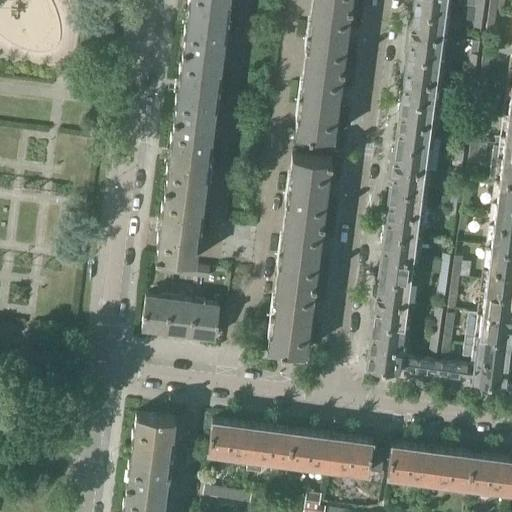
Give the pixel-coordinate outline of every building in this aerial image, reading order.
[(191,11),(191,16),(223,20),(225,0),(188,0),(188,10),(191,11)] [(311,0),(310,14),(312,14),(328,16),(330,1),(322,0),(311,0)] [(441,35),(445,3),(423,0),(413,0),(412,15),(409,15),(407,30),(441,35)] [(310,29),(346,34),(350,5),(351,5),(351,4),(330,1),(328,16),(312,14),(310,29)] [(476,7),(475,9),(483,10),(484,2),(476,1),(476,7)] [(495,12),(495,9),(496,4),(488,3),(487,11),(495,12)] [(474,18),(474,17),(475,9),(476,7),(466,5),(465,17),(474,18)] [(475,9),(474,17),(481,18),(483,10),(475,9)] [(493,20),(495,12),(487,11),(486,19),(493,20)] [(182,44),(182,46),(201,48),(203,33),(221,35),(223,20),(191,16),(190,20),(186,19),(186,22),(184,21),(183,30),(185,31),(183,44),(182,44)] [(473,25),(480,26),(481,18),(474,17),(474,18),(473,25)] [(485,27),(492,28),(493,20),(486,19),(485,27)] [(324,47),(322,62),(343,65),(343,64),(342,63),(346,34),(310,29),(308,45),(324,47)] [(437,67),(441,35),(407,30),(405,46),(408,46),(405,63),(437,67)] [(203,33),(201,48),(221,50),(223,35),(221,35),(203,33)] [(306,44),(304,60),(322,62),(324,47),(308,45),(306,44)] [(182,80),(182,84),(214,88),(217,65),(199,63),(201,48),(182,46),(182,47),(183,48),(181,60),(179,60),(178,69),(180,69),(179,80),(182,80)] [(221,50),(201,48),(199,63),(217,65),(219,66),(221,50)] [(468,51),(467,60),(475,61),(476,53),(469,52),(468,51)] [(480,61),(488,62),(489,54),(481,53),(480,61)] [(302,75),(304,75),(320,77),(322,62),(304,60),(302,75)] [(467,61),(466,68),(474,69),(475,61),(467,60),(467,61)] [(479,69),(487,71),(488,62),(480,61),(479,69)] [(304,75),(302,90),(338,95),(342,67),(343,67),(343,65),(322,62),(320,77),(304,75)] [(432,101),(437,67),(405,63),(402,86),(399,87),(399,94),(401,96),(401,97),(432,101)] [(465,73),(465,76),(473,77),(474,69),(466,68),(465,73)] [(478,77),(486,79),(487,71),(479,69),(478,77)] [(465,76),(464,84),(472,85),(473,77),(465,76)] [(477,86),(485,87),(486,79),(478,77),(477,86)] [(173,114),(173,115),(192,117),(194,102),(212,104),(214,88),(182,84),(181,89),(178,88),(177,91),(175,91),(174,99),(176,100),(174,114),(173,114)] [(472,85),(464,84),(463,92),(471,93),(472,85)] [(476,94),(483,95),(485,87),(477,86),(476,94)] [(315,116),(313,132),(333,134),(333,133),(338,95),(302,90),(299,114),(315,116)] [(428,136),(432,101),(401,97),(401,98),(398,100),(397,106),(400,108),(396,132),(428,136)] [(194,102),(192,117),(212,120),(214,104),(212,104),(194,102)] [(511,111),(507,111),(503,144),(511,144),(511,111)] [(311,132),(313,132),(315,116),(299,114),(297,113),(295,128),(294,128),(294,129),(308,131),(308,133),(311,133),(311,132)] [(173,149),(173,154),(205,158),(208,135),(190,133),(192,117),(173,115),(173,116),(174,117),(172,130),(170,129),(169,138),(171,138),(170,149),(173,149)] [(212,120),(192,117),(190,133),(208,135),(210,135),(212,120)] [(471,127),(478,128),(479,120),(472,119),(471,127)] [(470,136),(477,137),(478,128),(471,127),(470,136)] [(424,168),(428,136),(396,132),(394,148),(392,148),(390,163),(424,168)] [(477,141),(477,137),(470,136),(469,144),(476,145),(477,141)] [(476,145),(475,153),(482,154),(484,142),(477,141),(476,145)] [(475,153),(476,145),(469,144),(468,152),(475,153)] [(511,144),(503,144),(498,178),(511,179),(511,144)] [(308,172),(311,155),(291,152),(291,153),(292,154),(290,168),(292,169),(308,172)] [(474,161),(475,153),(468,152),(466,160),(474,161)] [(164,183),(164,184),(183,187),(185,171),(203,173),(205,158),(173,154),(172,158),(169,158),(168,160),(166,160),(165,169),(167,169),(165,183),(164,183)] [(290,185),(326,189),(329,159),(331,160),(331,157),(326,156),(326,157),(311,155),(308,172),(292,169),(290,185)] [(419,201),(424,168),(390,163),(387,179),(390,179),(388,197),(419,201)] [(185,171),(183,187),(203,189),(205,174),(203,173),(185,171)] [(511,179),(498,178),(494,209),(511,211),(511,179)] [(164,219),(164,223),(196,227),(199,204),(181,202),(183,187),(164,184),(164,186),(165,186),(163,199),(161,199),(160,207),(162,208),(161,218),(164,219)] [(450,193),(457,194),(458,185),(451,184),(450,192),(450,193)] [(302,217),(323,219),(323,218),(322,218),(326,189),(290,185),(288,199),(304,202),(302,217)] [(463,186),(462,194),(469,195),(470,187),(463,186)] [(203,189),(183,187),(181,202),(199,204),(201,204),(203,189)] [(437,200),(448,202),(449,201),(450,193),(450,192),(438,190),(437,200)] [(449,201),(456,202),(457,194),(450,193),(449,201)] [(462,194),(461,202),(468,203),(469,195),(462,194)] [(424,201),(419,201),(388,197),(385,219),(382,221),(381,227),(384,229),(384,231),(415,235),(418,212),(423,213),(424,201)] [(284,214),(302,217),(304,202),(288,199),(286,199),(284,214)] [(447,209),(455,210),(456,202),(449,201),(448,202),(448,205),(448,207),(447,209)] [(461,202),(460,210),(467,211),(468,203),(461,202)] [(446,217),(454,218),(455,210),(447,209),(446,216),(446,217)] [(511,211),(494,209),(490,245),(511,247),(511,211)] [(460,210),(459,218),(466,219),(467,211),(460,210)] [(282,229),(284,230),(300,233),(302,217),(284,214),(282,229)] [(282,243),(318,248),(322,221),(323,221),(323,219),(302,217),(300,233),(284,230),(282,243)] [(445,225),(453,226),(454,218),(446,217),(445,225)] [(457,227),(465,228),(466,219),(459,218),(457,227)] [(160,254),(174,256),(177,240),(194,242),(196,227),(164,223),(163,227),(160,227),(159,229),(157,229),(156,238),(158,238),(156,252),(155,252),(155,254),(160,255),(160,254)] [(412,255),(415,235),(384,231),(384,232),(380,233),(380,239),(382,241),(379,265),(411,269),(438,273),(440,259),(412,255)] [(177,240),(174,256),(195,259),(195,257),(194,257),(196,243),(194,242),(177,240)] [(298,262),(295,278),(315,281),(315,279),(314,279),(318,248),(282,243),(280,260),(298,262)] [(511,247),(490,245),(485,280),(511,283),(511,247)] [(453,261),(460,262),(460,259),(461,254),(454,253),(453,261)] [(160,270),(173,272),(174,261),(161,259),(160,270)] [(459,270),(459,272),(468,273),(469,260),(460,259),(460,262),(459,270)] [(278,260),(276,276),(295,278),(298,262),(280,260),(278,260)] [(174,261),(173,272),(186,273),(188,262),(174,261)] [(459,270),(460,262),(453,261),(452,269),(459,270)] [(209,265),(195,263),(194,274),(208,276),(209,265)] [(377,282),(374,281),(372,296),(406,301),(415,302),(417,280),(409,279),(411,269),(379,265),(377,282)] [(459,272),(459,270),(452,269),(451,277),(458,278),(459,272)] [(274,291),(276,291),(292,293),(295,278),(276,276),(274,291)] [(457,286),(458,278),(451,277),(449,285),(457,286)] [(276,291),(274,306),(310,310),(314,282),(315,282),(315,281),(295,278),(292,293),(276,291)] [(511,283),(485,280),(481,311),(511,314),(511,283)] [(456,294),(457,286),(449,285),(448,293),(456,294)] [(141,327),(165,330),(170,296),(145,293),(143,308),(142,308),(142,313),(141,327)] [(165,330),(190,333),(194,299),(170,296),(165,330)] [(371,329),(402,333),(406,301),(372,296),(370,312),(373,312),(371,329)] [(194,299),(190,333),(214,336),(216,323),(217,323),(217,318),(219,302),(194,299)] [(290,332),(288,348),(305,350),(305,349),(310,310),(274,306),(271,329),(290,332)] [(445,318),(452,319),(454,311),(446,310),(445,318)] [(511,314),(481,311),(477,343),(508,347),(511,330),(511,314)] [(451,327),(452,319),(445,318),(444,326),(451,327)] [(444,326),(443,334),(450,335),(451,327),(444,326)] [(283,347),(288,348),(290,332),(271,329),(269,329),(267,344),(267,345),(276,346),(276,348),(283,348),(283,347)] [(402,334),(402,333),(371,329),(366,364),(398,368),(399,353),(401,340),(406,341),(406,335),(402,334)] [(443,334),(442,342),(449,343),(450,335),(443,334)] [(429,349),(436,350),(437,341),(430,341),(429,349)] [(441,350),(448,351),(449,343),(442,342),(441,350)] [(476,353),(472,378),(504,382),(508,347),(477,343),(476,353)] [(435,358),(399,353),(398,368),(433,373),(437,373),(472,378),(476,353),(471,352),(469,362),(440,358),(439,358),(435,358)] [(135,446),(135,449),(167,453),(170,431),(154,429),(156,413),(136,410),(135,412),(136,412),(134,426),(132,426),(131,435),(133,435),(131,445),(135,446)] [(158,413),(156,413),(154,429),(170,431),(172,431),(174,417),(174,415),(161,414),(161,412),(158,412),(158,413)] [(208,448),(288,459),(292,427),(212,417),(208,448)] [(292,427),(288,459),(367,469),(372,437),(292,427)] [(387,472),(467,482),(471,450),(391,440),(387,472)] [(126,479),(125,480),(147,483),(149,468),(165,470),(167,453),(135,449),(134,454),(130,454),(130,457),(128,456),(127,465),(129,465),(127,479),(126,479)] [(511,455),(471,450),(467,482),(511,487),(511,455)] [(149,468),(147,483),(165,486),(167,470),(165,470),(149,468)] [(159,511),(161,500),(145,498),(147,483),(125,480),(125,482),(127,482),(125,495),(123,495),(122,504),(124,504),(122,511),(159,511)] [(165,486),(147,483),(145,498),(161,500),(163,501),(165,486)] [(204,483),(202,492),(250,500),(251,491),(204,483)] [(307,487),(304,508),(322,510),(325,489),(307,487)] [(248,511),(249,507),(201,498),(200,507),(228,511),(248,511)]
